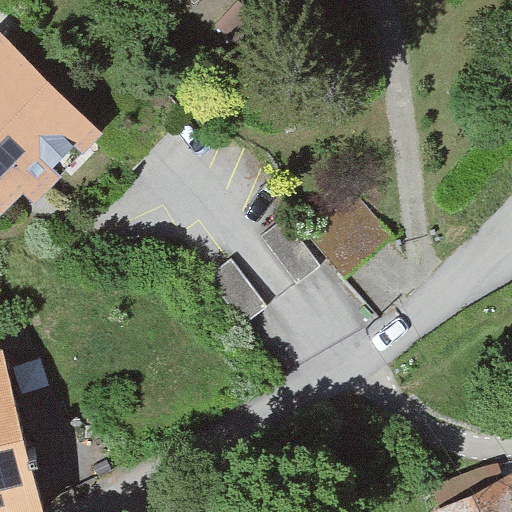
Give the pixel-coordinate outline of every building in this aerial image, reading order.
[(180,0),(205,21),(220,0),(180,0)] [(0,40),(0,221),(30,189),(38,201),(108,136),(0,40)] [(285,220),(262,237),(298,284),(321,267),(285,220)] [(267,305),(233,260),(210,277),(244,322),(267,305)] [(9,345),(0,347),(0,511),(58,511),(62,511),(9,345)] [(511,511),(511,480),(447,511),(511,511)]
